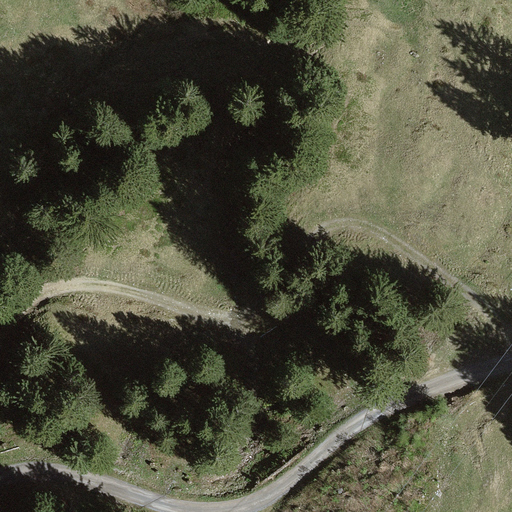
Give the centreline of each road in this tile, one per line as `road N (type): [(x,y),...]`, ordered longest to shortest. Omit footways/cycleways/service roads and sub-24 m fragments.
road 1 (track): [(0,330),(42,290),(90,281),(209,319),(251,318),(278,286),(301,237),(345,221),(426,259),(511,338)]
road 2 (track): [(290,511),(351,484),(423,421),(511,373)]
road 3 (track): [(23,511),(86,495),(230,511)]
